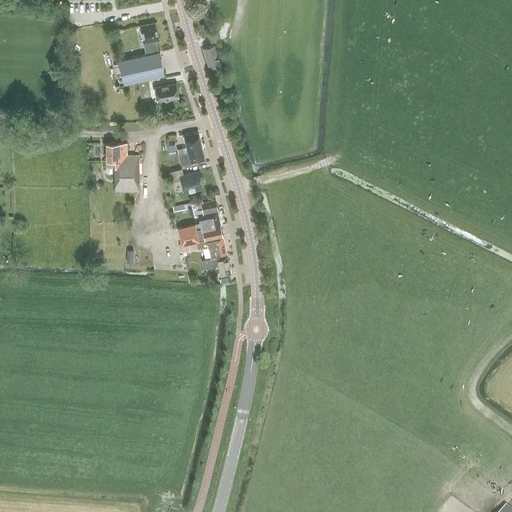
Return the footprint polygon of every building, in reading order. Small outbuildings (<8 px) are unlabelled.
[(155,23),(140,26),(147,55),(159,52),(156,40),(159,40),(155,24),(155,23)] [(205,24),(200,23),(203,37),(211,35),(209,30),(206,31),(205,24)] [(214,44),(202,48),(208,68),(220,64),(214,44)] [(147,55),(118,61),(123,84),(136,81),(138,81),(148,78),(165,75),(159,52),(147,55)] [(151,96),(148,78),(138,81),(141,97),(151,96)] [(138,88),(136,81),(123,84),(125,91),(138,88)] [(178,98),(176,84),(176,83),(155,87),(157,101),(178,98)] [(198,133),(184,135),(187,147),(177,149),(180,164),(183,166),(205,161),(198,133)] [(106,143),(106,161),(106,167),(115,167),(115,191),(118,191),(118,197),(121,197),(121,191),(139,191),(139,155),(126,155),(126,143),(115,143),(113,142),(110,142),(108,143),(106,143)] [(182,169),(169,172),(172,183),(181,181),(184,193),(203,188),(199,171),(183,175),(182,169)] [(195,201),(191,202),(192,208),(193,214),(203,212),(217,209),(215,200),(203,202),(202,201),(195,202),(195,201)] [(188,243),(197,241),(223,235),(217,210),(198,214),(200,223),(195,225),(178,228),(181,244),(188,243)] [(223,236),(197,242),(198,248),(209,246),(211,258),(227,254),(225,246),(223,236)] [(188,243),(181,244),(183,252),(190,250),(188,243)] [(231,274),(228,255),(202,260),(203,268),(218,265),(221,276),(231,274)]
